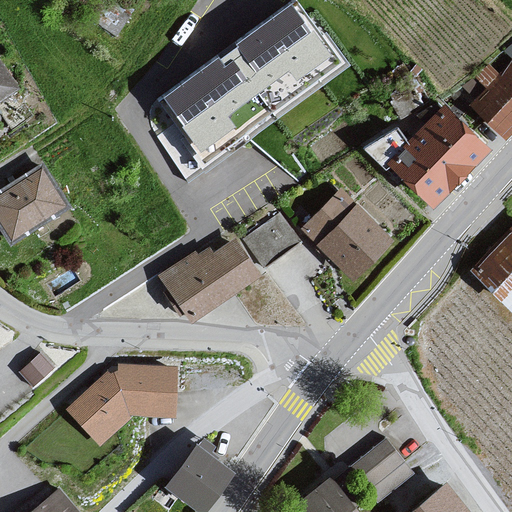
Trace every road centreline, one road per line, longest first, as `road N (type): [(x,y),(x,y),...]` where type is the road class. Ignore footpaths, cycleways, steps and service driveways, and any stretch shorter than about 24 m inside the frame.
road 1 (residential): [(0,302),(56,330),(245,337),(299,354)]
road 2 (residential): [(299,354),(217,414),(108,511)]
road 3 (residential): [(497,511),(362,322)]
road 4 (tertiary): [(362,322),(511,158)]
road 5 (tertiary): [(221,511),(323,372)]
